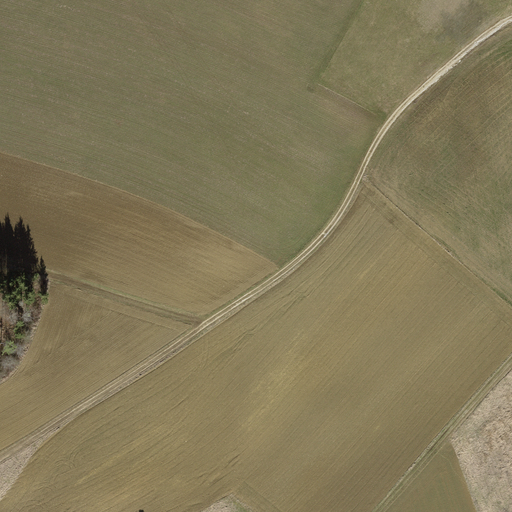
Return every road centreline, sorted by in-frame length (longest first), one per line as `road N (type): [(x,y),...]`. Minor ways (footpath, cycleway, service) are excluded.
road 1 (track): [(0,461),(284,273),(344,213),(373,150),(407,104),(511,22)]
road 2 (track): [(214,321),(0,251)]
road 3 (track): [(378,511),(511,361)]
